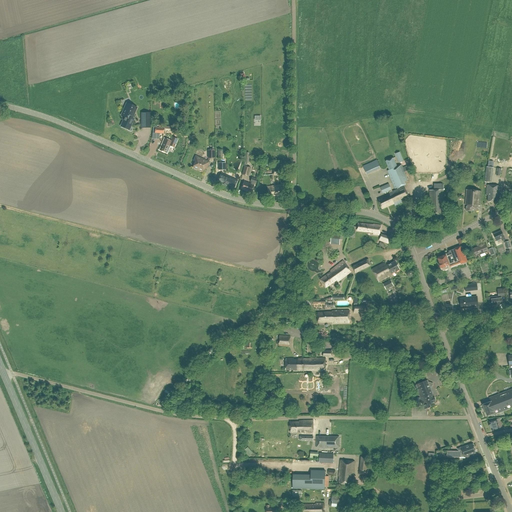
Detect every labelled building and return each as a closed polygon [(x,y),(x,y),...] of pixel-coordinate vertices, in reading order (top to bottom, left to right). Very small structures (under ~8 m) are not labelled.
[(131,106),(128,104),(126,105),(125,108),(125,109),(124,109),(122,114),(123,116),(123,117),(125,118),(124,120),(123,122),(122,122),(121,125),(122,127),(125,128),(126,128),(129,130),(133,119),(132,118),(134,114),(133,112),(135,112),(136,108),(133,106),(131,107),(131,106)] [(150,128),(150,113),(141,113),(141,128),(150,128)] [(159,125),(159,128),(153,127),(153,136),(155,136),(155,139),(158,139),(159,134),(164,134),(164,130),(170,131),(171,127),(164,126),(163,126),(163,125),(159,125)] [(177,140),(172,137),(171,141),(164,138),(159,150),(167,153),(170,146),(174,148),(177,140)] [(403,161),(400,152),(395,154),(399,163),(403,161)] [(209,162),(196,156),(194,161),(195,161),(193,168),(202,172),(205,166),(207,167),(209,162)] [(397,167),(393,158),(386,161),(389,170),(387,171),(395,189),(404,185),(403,182),(407,180),(401,165),(397,167)] [(380,168),(377,160),(363,166),(367,174),(380,168)] [(494,162),(488,161),(488,167),(486,167),(485,182),(492,183),(494,167),(493,167),(494,162)] [(250,167),(244,166),(242,175),(248,176),(250,167)] [(237,180),(221,173),(217,182),(223,184),(224,184),(234,188),(237,180)] [(250,184),(243,182),(241,189),(251,193),(253,185),(254,183),(256,183),(258,179),(252,176),(250,181),(251,182),(250,184)] [(392,192),(389,184),(380,188),(383,194),(388,191),(390,195),(378,200),(382,209),(394,204),(395,206),(410,199),(404,187),(392,192)] [(441,190),(441,184),(433,184),(434,190),(429,190),(430,211),(434,211),(434,215),(444,214),(443,190),(441,190)] [(282,196),(281,185),(268,187),(269,196),(275,196),(276,197),(282,196)] [(499,186),(486,185),(486,195),(488,195),(488,202),(497,202),(498,192),(499,193),(499,186)] [(480,206),(481,191),(466,190),(465,205),(466,205),(466,211),(473,212),(473,211),(478,211),(478,206),(480,206)] [(373,225),(358,223),(357,231),(373,233),(373,234),(379,235),(381,225),(373,224),(373,225)] [(332,231),(331,243),(340,244),(341,239),(343,239),(343,234),(341,233),(341,231),(332,231)] [(504,237),(501,231),(493,235),(496,241),(501,238),(502,241),(505,240),(504,237)] [(379,241),(388,244),(391,237),(381,233),(379,241)] [(488,251),(485,244),(473,249),(476,256),(488,251)] [(468,262),(461,245),(455,248),(456,249),(449,251),(449,253),(445,254),(446,255),(438,258),(440,264),(439,264),(440,268),(441,267),(442,268),(443,270),(447,269),(446,267),(449,265),(450,267),(461,263),(462,264),(468,262)] [(371,265),(368,259),(352,267),(355,274),(371,265)] [(351,272),(343,261),(330,270),(331,272),(320,280),(326,288),(337,280),(338,282),(351,272)] [(400,270),(395,261),(387,265),(385,263),(372,269),(379,282),(392,275),(391,274),(400,270)] [(394,286),(391,280),(383,284),(386,290),(394,286)] [(488,297),(489,303),(492,303),(492,305),(492,307),(497,306),(496,305),(502,304),(501,298),(505,298),(504,288),(497,289),(498,296),(488,297)] [(473,297),(460,299),(461,309),(474,307),(473,297)] [(350,323),(349,310),(332,311),(332,312),(318,313),(318,323),(332,323),(332,324),(350,323)] [(290,336),(279,335),(278,346),(289,347),(290,336)] [(303,359),(303,371),(314,371),(314,372),(325,372),(326,358),(311,358),(311,359),(303,359)] [(297,371),(303,371),(303,359),(286,359),(286,370),(297,370),(297,371)] [(417,389),(420,397),(432,393),(430,388),(432,387),(432,385),(429,384),(429,382),(428,383),(427,380),(416,384),(418,389),(417,389)] [(511,388),(510,389),(489,397),(491,402),(483,405),(487,416),(495,413),(495,414),(500,412),(501,413),(511,408),(511,388)] [(432,393),(420,397),(420,398),(416,398),(416,407),(419,407),(419,404),(422,403),(423,406),(424,409),(430,407),(429,404),(435,402),(435,401),(436,401),(435,397),(434,398),(432,393)] [(502,427),(499,419),(497,420),(496,419),(489,422),(492,431),(499,428),(502,427)] [(313,433),(313,421),(299,421),(299,422),(290,422),(290,432),(304,432),(304,433),(313,433)] [(339,437),(317,436),(316,448),(339,448),(339,437)] [(475,453),(472,444),(462,448),(463,451),(447,451),(447,457),(461,457),(465,457),(475,453)] [(369,457),(361,456),(359,473),(367,474),(369,457)] [(354,461),(340,460),(339,476),(338,484),(351,485),(352,473),(353,474),(354,461)] [(325,476),(325,470),(311,470),(311,475),(293,474),(292,489),(325,489),(325,487),(329,487),(329,476),(325,476)] [(341,496),(332,495),(331,501),(329,501),(329,505),(340,507),(341,496)]
